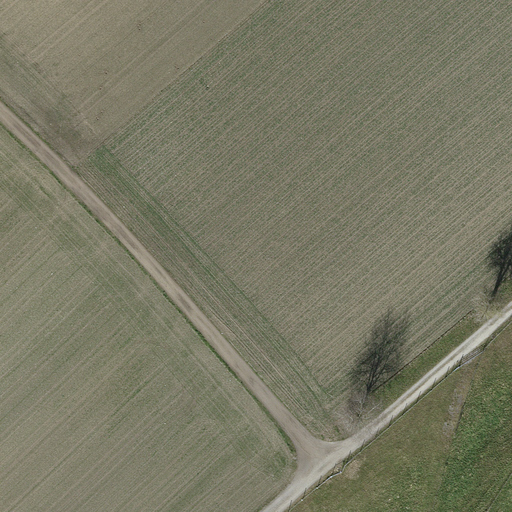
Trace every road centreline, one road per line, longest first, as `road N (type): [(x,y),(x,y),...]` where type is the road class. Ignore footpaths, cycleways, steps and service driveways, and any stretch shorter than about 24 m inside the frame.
road 1 (track): [(326,464),(159,267),(0,108)]
road 2 (track): [(511,308),(274,511)]
